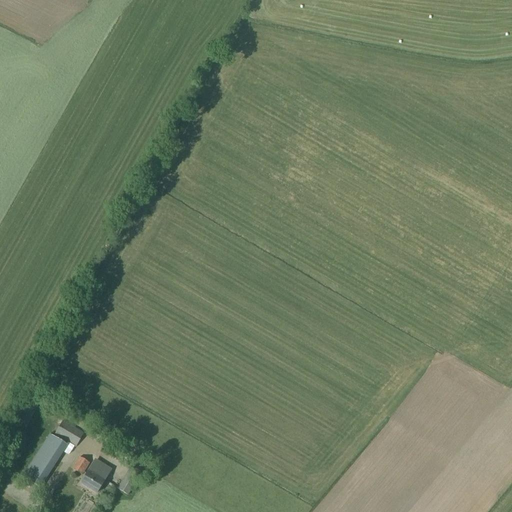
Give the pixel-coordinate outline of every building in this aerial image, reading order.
[(32,393),(13,428),(22,433),(41,398),(32,393)] [(90,412),(85,420),(95,426),(92,432),(102,438),(110,425),(90,412)] [(63,420),(54,434),(75,447),(84,433),(63,420)] [(48,433),(21,475),(38,487),(66,445),(48,433)] [(79,457),(72,469),(83,475),(90,463),(79,457)] [(131,465),(117,488),(128,495),(138,477),(142,472),(140,471),(131,465)] [(88,472),(80,484),(96,494),(103,482),(104,481),(88,471),(88,472)]
